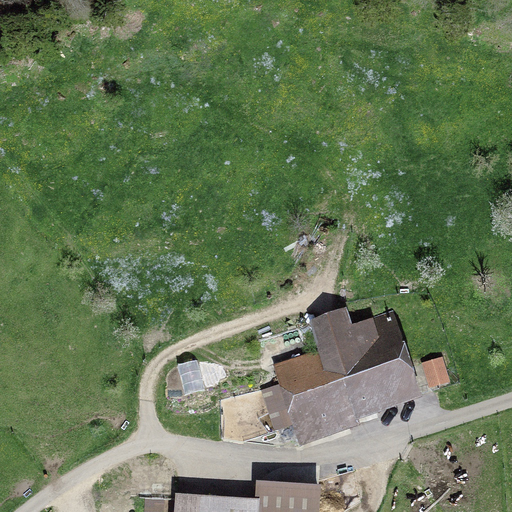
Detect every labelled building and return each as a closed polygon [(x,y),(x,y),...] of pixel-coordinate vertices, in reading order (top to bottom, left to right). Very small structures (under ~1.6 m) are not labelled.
[(298,438),(300,445),(358,423),(352,406),(393,393),(396,402),(418,395),(391,313),(351,327),(345,311),(311,323),(317,343),(327,339),(331,354),(276,371),(293,425),(278,430),(283,443),(298,438)] [(430,386),(447,380),(439,359),(423,365),(430,386)] [(258,485),(257,504),(256,511),(316,511),(318,489),(258,485)] [(159,511),(160,499),(147,498),(145,511),(159,511)] [(256,511),(257,504),(177,498),(175,511),(256,511)]
